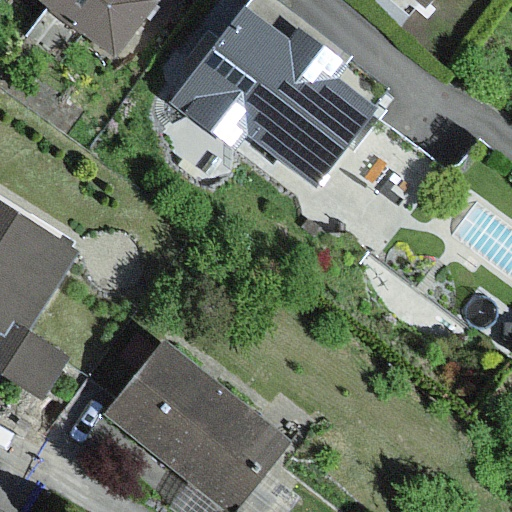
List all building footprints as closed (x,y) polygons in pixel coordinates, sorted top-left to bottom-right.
[(24,0),(108,64),(149,12),(133,0),(24,0)] [(383,96),(255,0),(249,0),(168,109),(233,157),(242,145),(308,194),(383,96)] [(436,0),(408,0),(425,13),(436,0)] [(374,124),(324,193),(392,242),(442,173),(374,124)] [(76,258),(0,211),(0,338),(6,329),(10,323),(35,326),(76,258)] [(0,338),(0,380),(41,406),(66,366),(6,329),(0,338)] [(283,445),(158,351),(104,422),(186,483),(223,511),(232,511),(261,475),(283,445)] [(287,511),(295,501),(261,475),(232,511),(287,511)] [(222,511),(223,511),(186,483),(165,508),(169,511),(222,511)]
